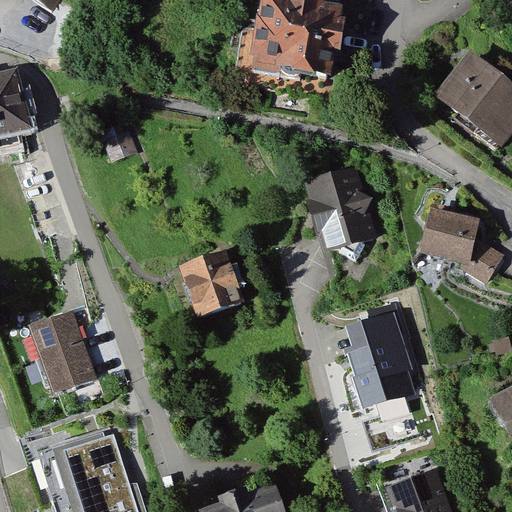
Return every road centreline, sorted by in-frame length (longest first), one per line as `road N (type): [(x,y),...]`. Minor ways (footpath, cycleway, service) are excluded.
road 1 (residential): [(0,59),(35,79),(47,106),(179,511)]
road 2 (residential): [(353,511),(282,245)]
road 3 (residential): [(394,0),(387,45),(399,113),(508,199)]
